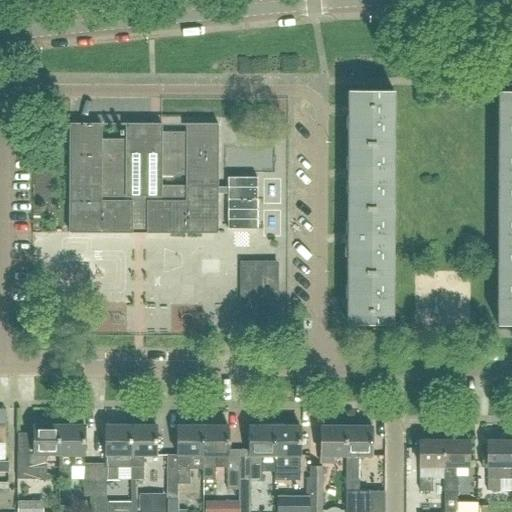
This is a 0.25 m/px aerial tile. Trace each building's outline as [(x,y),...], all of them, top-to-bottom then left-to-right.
[(348,149),(393,150),(393,91),(348,91),(348,149)] [(511,91),(498,91),(498,150),(511,149),(511,91)] [(279,137),(295,138),(296,107),(280,107),(279,137)] [(162,124),(152,124),(126,124),(125,140),(101,140),(101,124),(69,124),(69,193),(69,233),(218,233),(218,193),(218,124),(186,124),(186,140),(162,140),(162,124)] [(348,149),(347,207),(392,208),(393,150),(348,149)] [(511,207),(511,149),(498,150),(498,208),(511,207)] [(347,207),(347,265),(392,266),(392,208),(347,207)] [(511,207),(498,208),(498,266),(511,265),(511,207)] [(490,238),(459,235),(457,264),(487,267),(490,238)] [(395,265),(436,266),(436,244),(395,244),(395,265)] [(276,262),(242,262),(242,275),(276,275),(276,262)] [(391,330),(392,266),(347,265),(346,329),(391,330)] [(511,324),(511,265),(498,266),(498,324),(511,324)] [(372,426),(370,426),(370,421),(358,421),(357,426),(346,426),(346,456),(346,491),(345,491),(345,511),(369,511),(370,491),(358,491),(358,457),(372,457),(372,426)] [(34,425),(33,452),(17,452),(16,479),(33,479),(46,479),(46,466),(46,455),(59,455),(59,425),(34,425)] [(84,425),(59,425),(59,455),(59,467),(59,480),(72,479),(72,467),(84,467),(84,495),(94,495),(95,495),(95,462),(84,462),(84,425)] [(131,467),(131,425),(105,425),(105,462),(95,462),(95,495),(94,495),(94,511),(107,511),(107,499),(105,499),(105,495),(105,479),(118,479),(118,467),(131,467)] [(143,479),(143,456),(156,456),(156,425),(131,425),(131,467),(131,480),(143,479)] [(176,511),(177,479),(190,479),(190,466),(202,466),(203,425),(177,425),(177,454),(166,454),(166,497),(167,497),(166,511),(176,511)] [(238,450),(228,450),(228,425),(203,425),(202,466),(203,466),(203,479),(216,479),(215,466),(228,467),(228,489),(238,489),(238,450)] [(263,471),(274,471),(274,426),(249,426),(249,450),(238,450),(238,489),(250,489),(250,480),(262,480),(263,471)] [(287,480),(287,467),(287,456),(300,456),(300,426),(274,426),(274,471),(275,471),(275,479),(287,480)] [(333,456),(346,456),(346,426),(321,426),(321,462),(333,462),(333,456)] [(444,467),(444,440),(420,440),(420,467),(444,467)] [(445,467),(445,478),(444,511),(456,511),(457,467),(468,467),(468,440),(444,440),(444,467),(445,467)] [(511,467),(511,440),(495,440),(487,440),(487,454),(482,454),(482,467),(487,467),(487,491),(495,491),(500,491),(500,478),(511,478),(511,467)] [(310,487),(309,511),(321,511),(322,466),(310,466),(310,487)] [(432,478),(420,478),(420,491),(432,491),(432,478)] [(296,511),(309,511),(310,487),(297,487),(296,511)] [(164,511),(164,493),(139,493),(139,511),(164,511)]
